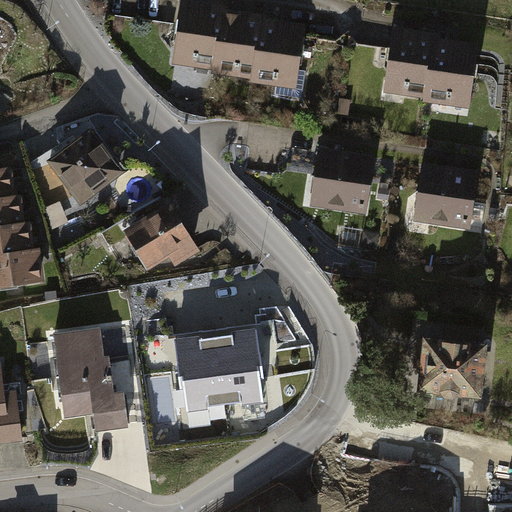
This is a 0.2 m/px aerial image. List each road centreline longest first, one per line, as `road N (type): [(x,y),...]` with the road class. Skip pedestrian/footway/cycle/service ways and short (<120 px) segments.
road 1 (unclassified): [(57,0),(338,324),(345,371),(308,434),(193,511)]
road 2 (residential): [(130,511),(84,493),(0,494)]
